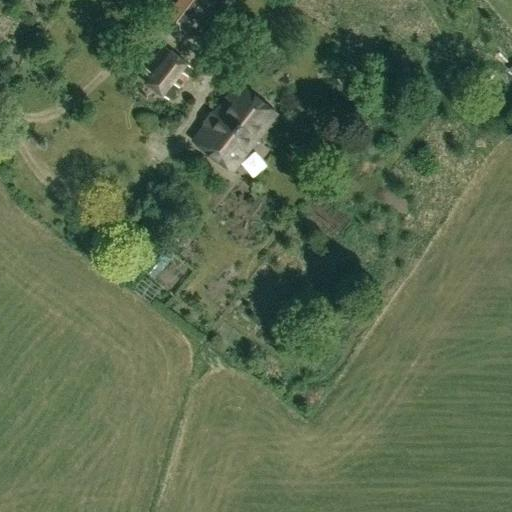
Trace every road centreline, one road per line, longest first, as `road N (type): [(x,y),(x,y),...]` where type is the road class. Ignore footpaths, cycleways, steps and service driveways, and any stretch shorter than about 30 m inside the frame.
road 1 (track): [(0,103),(28,117),(60,111),(156,22)]
road 2 (track): [(0,106),(56,195),(119,240)]
